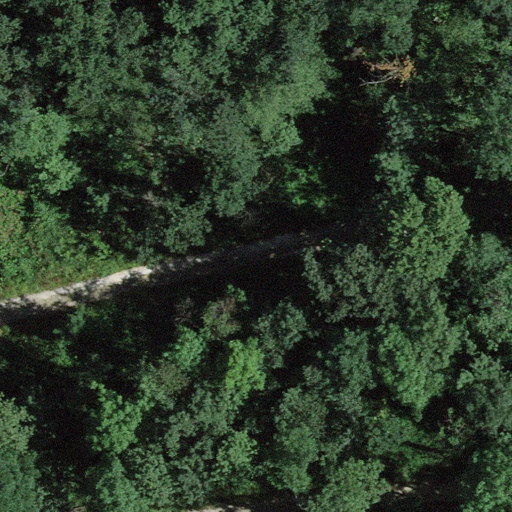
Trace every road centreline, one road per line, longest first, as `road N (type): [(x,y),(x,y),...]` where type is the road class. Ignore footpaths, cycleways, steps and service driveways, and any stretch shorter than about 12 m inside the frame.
road 1 (track): [(0,316),(511,196)]
road 2 (track): [(248,511),(511,484)]
